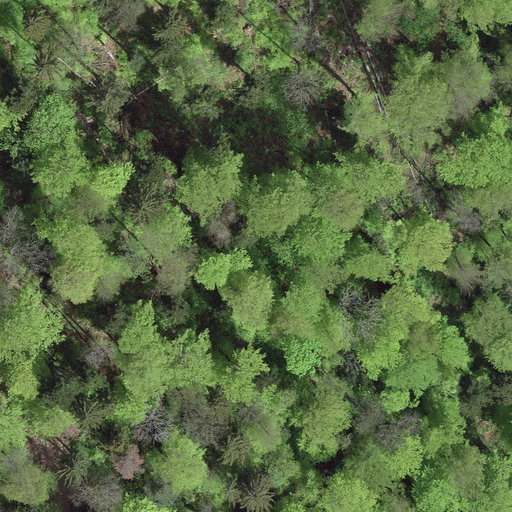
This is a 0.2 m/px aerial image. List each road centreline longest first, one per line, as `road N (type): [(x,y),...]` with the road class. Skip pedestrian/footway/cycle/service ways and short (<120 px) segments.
road 1 (track): [(355,0),(400,157)]
road 2 (track): [(64,511),(58,473),(0,372)]
